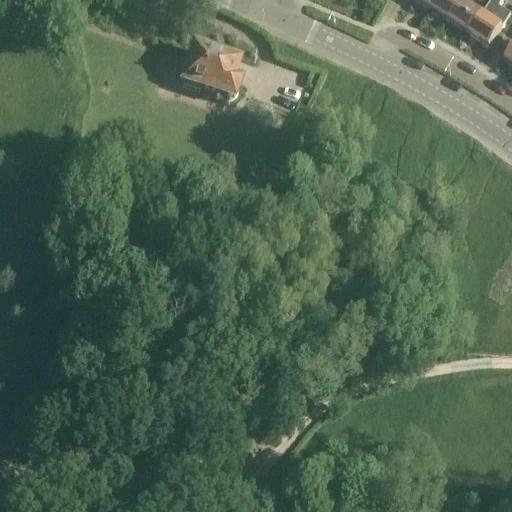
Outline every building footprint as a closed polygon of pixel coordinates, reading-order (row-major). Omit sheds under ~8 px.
[(410,0),(410,1),(430,14),(438,0),(410,0)] [(467,0),(438,0),(430,14),(450,27),(463,7),(467,0)] [(489,52),(509,21),(496,13),(503,1),(501,0),(494,0),(489,9),(482,19),(469,40),(489,52)] [(489,9),(494,0),(482,0),(481,3),(489,9)] [(469,40),(482,19),(463,7),(450,27),(469,40)] [(191,55),(180,87),(224,103),(226,103),(228,103),(229,103),(231,103),(233,102),(234,101),(235,100),(236,99),(237,97),(237,95),(237,94),(237,92),(237,90),(236,89),(235,87),(233,86),(232,85),(237,71),(191,55)]
